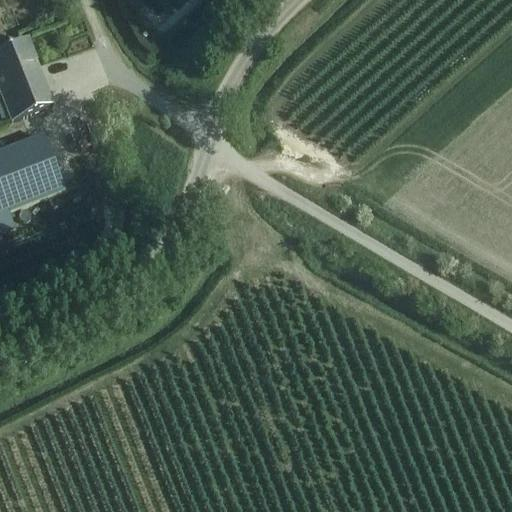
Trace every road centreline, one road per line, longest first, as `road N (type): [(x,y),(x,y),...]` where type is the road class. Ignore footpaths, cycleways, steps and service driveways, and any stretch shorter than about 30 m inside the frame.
road 1 (unclassified): [(511,328),(212,145)]
road 2 (unclassified): [(0,363),(128,292),(172,242),(212,145)]
road 3 (unclassified): [(212,145),(219,106),(250,48),(301,0)]
